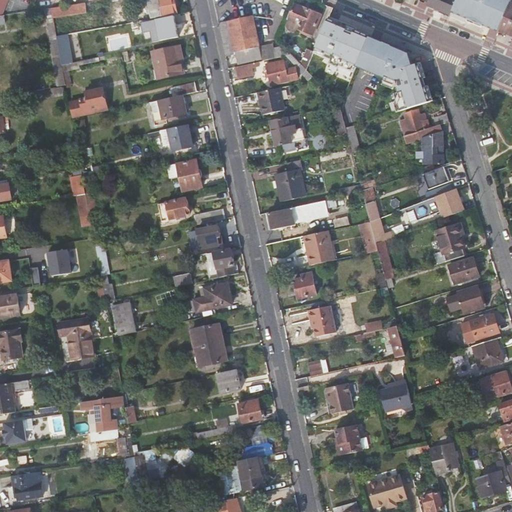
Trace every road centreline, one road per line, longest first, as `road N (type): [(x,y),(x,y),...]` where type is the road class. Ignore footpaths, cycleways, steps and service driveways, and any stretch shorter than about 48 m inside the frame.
road 1 (residential): [(312,511),(200,0)]
road 2 (residential): [(449,40),(448,75),(511,276)]
